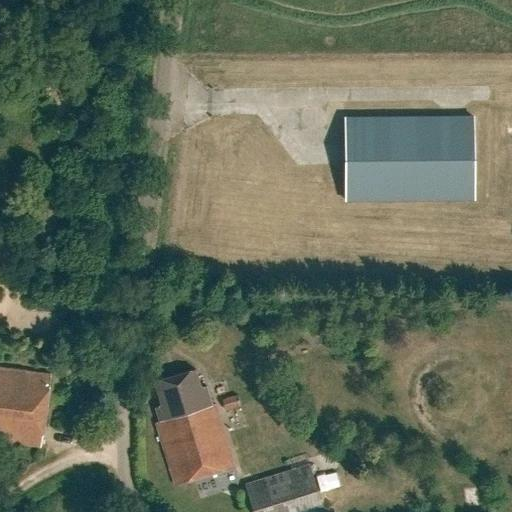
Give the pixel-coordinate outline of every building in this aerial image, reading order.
[(475,120),(346,121),(346,201),(475,200),(475,120)] [(23,276),(55,279),(62,214),(30,210),(23,276)] [(0,441),(41,447),(51,374),(0,367),(0,441)] [(161,421),(156,422),(175,484),(235,465),(216,403),(213,404),(206,384),(201,385),(196,369),(155,382),(162,405),(157,407),(161,421)] [(324,511),(310,463),(245,483),(253,511),(324,511)]
